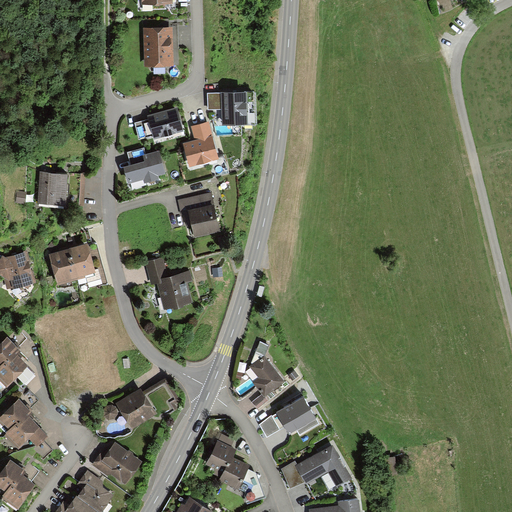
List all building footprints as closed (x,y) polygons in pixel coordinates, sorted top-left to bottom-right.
[(172,25),(144,26),(146,64),(174,62),(172,25)] [(246,91),(208,92),(208,106),(222,106),(223,111),(223,122),(247,121),(246,91)] [(154,133),(155,137),(184,128),(177,105),(148,113),(149,117),(134,121),(139,137),(154,133)] [(183,141),(190,164),(219,155),(209,120),(191,124),(195,137),(183,141)] [(144,176),(145,179),(160,175),(159,172),(166,170),(160,147),(146,151),(144,146),(128,150),(131,161),(124,163),(128,180),(144,176)] [(52,170),(38,170),(38,202),(69,203),(69,181),(66,181),(66,170),(52,170)] [(195,233),(220,227),(212,191),(178,198),(182,213),(184,213),(187,224),(193,223),(195,233)] [(55,245),(51,241),(47,247),(51,250),(55,245)] [(87,241),(68,246),(78,277),(96,272),(87,241)] [(56,284),(78,277),(68,246),(49,252),(54,270),(52,271),(56,284)] [(8,287),(21,283),(28,287),(31,280),(33,280),(31,270),(32,269),(29,258),(27,258),(25,250),(14,252),(6,254),(2,252),(0,254),(0,272),(4,274),(8,287)] [(158,280),(165,307),(192,300),(188,281),(193,280),(191,269),(168,275),(163,256),(146,260),(151,281),(158,280)] [(16,349),(19,346),(7,333),(0,339),(0,361),(6,356),(7,358),(16,349)] [(7,358),(6,356),(0,361),(0,378),(7,386),(19,375),(17,372),(28,361),(16,349),(7,358)] [(285,378),(264,353),(249,364),(259,376),(253,381),(259,387),(262,392),(265,395),(285,378)] [(141,385),(116,401),(133,427),(158,411),(141,385)] [(268,399),(265,395),(262,392),(252,400),(258,408),(268,399)] [(319,422),(304,394),(271,414),(259,423),(267,436),(286,425),(289,431),(296,427),(300,433),(319,422)] [(29,412),(32,408),(19,395),(0,413),(0,421),(7,428),(16,419),(18,422),(29,412)] [(105,415),(109,418),(114,417),(118,412),(117,407),(112,404),(107,405),(104,410),(105,415)] [(40,423),(29,412),(18,422),(16,419),(7,428),(6,429),(8,431),(5,434),(19,447),(29,437),(37,444),(48,433),(38,424),(40,423)] [(220,437),(205,464),(222,474),(224,474),(234,457),(239,447),(220,437)] [(107,449),(104,447),(91,463),(106,474),(112,473),(125,483),(143,460),(115,439),(107,449)] [(333,442),(297,463),(295,459),(282,467),(290,487),(305,480),(307,482),(328,470),(337,484),(352,475),(333,442)] [(43,458),(50,451),(42,443),(35,450),(43,458)] [(23,471),(26,467),(10,455),(0,469),(0,488),(4,491),(12,480),(15,482),(23,471)] [(224,474),(222,474),(219,479),(245,489),(250,501),(265,494),(256,470),(248,466),(249,465),(234,457),(224,474)] [(77,494),(100,511),(113,492),(103,485),(101,479),(88,469),(77,483),(82,487),(77,494)] [(35,480),(23,471),(15,482),(12,480),(4,491),(3,492),(5,494),(3,497),(18,507),(26,496),(24,495),(35,480)] [(98,511),(100,511),(77,494),(69,504),(64,500),(54,511),(98,511)] [(181,509),(179,511),(216,511),(217,511),(190,494),(181,509)] [(339,504),(310,508),(310,511),(360,511),(359,497),(338,500),(339,504)]
